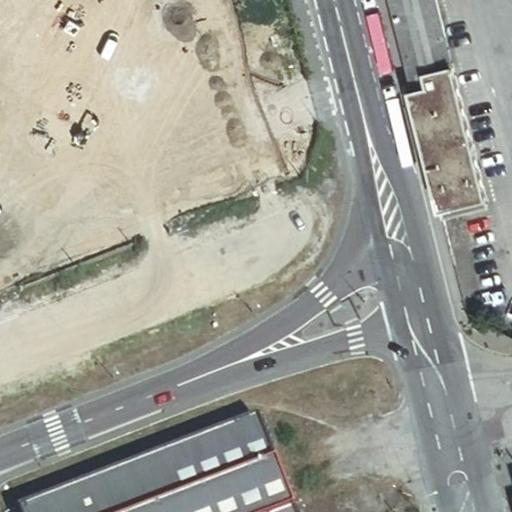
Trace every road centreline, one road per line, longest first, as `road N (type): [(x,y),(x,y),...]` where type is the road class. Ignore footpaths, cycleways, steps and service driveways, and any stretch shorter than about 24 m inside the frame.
road 1 (unclassified): [(0,458),(245,361)]
road 2 (tertiary): [(336,0),(395,239)]
road 3 (unclassified): [(395,239),(245,361)]
road 4 (unclassified): [(245,361),(422,335)]
